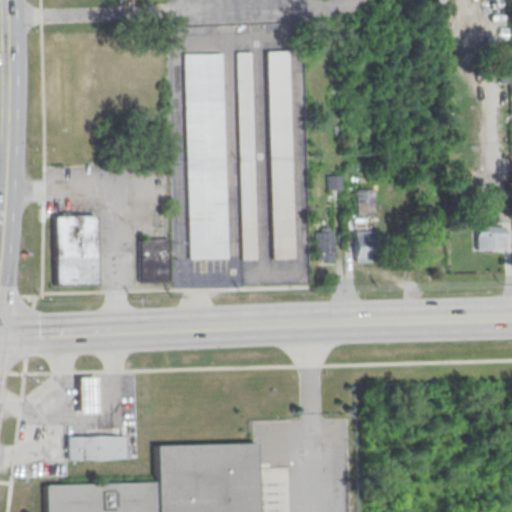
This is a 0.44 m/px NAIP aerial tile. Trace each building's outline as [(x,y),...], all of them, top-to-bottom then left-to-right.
[(264,50),(268,167),(270,259),(291,258),(288,161),(286,50),(264,50)] [(234,51),(237,167),(240,259),(255,259),(251,148),(249,51),(234,51)] [(181,53),(184,160),(187,257),(226,256),(222,160),(220,53),(181,53)] [(326,176),(338,175),(339,190),(326,190),(326,176)] [(354,190),(372,189),(373,216),(355,216),(354,190)] [(53,215),(55,284),(94,283),(92,214),(53,215)] [(315,232),(320,232),(319,227),(328,227),(328,232),(331,232),(332,260),(328,260),(328,262),(320,263),(320,260),(316,260),(315,232)] [(475,228),(503,227),(504,250),(475,251),(475,228)] [(353,231),(373,231),(373,263),(354,263),(353,231)] [(137,239),(137,281),(145,281),(167,280),(166,238),(137,239)] [(77,378),(96,378),(97,415),(78,415),(77,378)] [(65,438),(124,437),(124,459),(66,460),(65,438)] [(44,511),(44,486),(154,481),(153,446),(252,442),(255,511),(44,511)]
